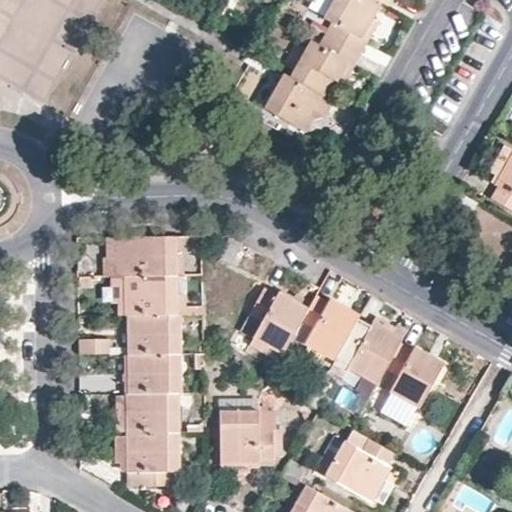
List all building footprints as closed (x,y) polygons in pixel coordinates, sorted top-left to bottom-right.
[(322,0),(309,23),(326,33),(332,22),(324,17),(333,0),(322,0)] [(381,2),(378,0),(333,0),(324,17),(332,22),(326,33),(359,52),(367,39),(361,36),(373,18),(381,2)] [(377,20),(373,18),(361,36),(367,39),(377,20)] [(353,64),(359,52),(326,33),(319,44),(310,38),(289,76),(327,98),(336,80),(347,60),(353,64)] [(347,60),(336,80),(342,84),(353,64),(347,60)] [(289,76),(283,73),(264,107),(303,130),(315,111),(323,115),(332,100),(327,98),(289,76)] [(494,184),(511,153),(511,147),(505,144),(490,171),(494,173),(490,182),(494,184)] [(511,153),(494,184),(498,185),(491,197),(511,208),(511,153)] [(476,203),(456,192),(448,208),(467,218),(476,203)] [(185,235),(176,236),(176,274),(185,274),(185,235)] [(123,236),(106,237),(107,257),(104,257),(103,276),(110,275),(124,275),(123,236)] [(176,236),(123,236),(124,275),(176,274),(176,236)] [(243,243),(230,236),(220,256),(232,264),(243,243)] [(176,314),(176,274),(124,275),(125,314),(127,314),(176,314)] [(185,306),(185,274),(176,274),(176,314),(181,314),(203,313),(203,306),(185,306)] [(125,314),(124,275),(110,275),(111,302),(118,303),(118,314),(125,314)] [(282,354),(292,336),(307,309),(280,294),(277,297),(264,288),(241,330),(255,338),(282,354)] [(315,295),(307,309),(292,336),(334,359),(357,318),(358,315),(332,300),(329,303),(315,295)] [(181,314),(176,314),(127,314),(128,354),(181,353),(181,314)] [(373,324),(401,340),(405,333),(378,316),(373,324)] [(376,383),(399,344),(401,340),(373,324),(371,327),(357,318),(334,359),(376,383)] [(282,354),(255,338),(250,346),(278,362),(282,354)] [(78,340),(79,354),(108,354),(107,339),(78,340)] [(399,344),(376,383),(420,407),(444,364),(414,348),(412,351),(399,344)] [(181,353),(128,354),(128,393),(178,393),(182,393),(181,353)] [(203,353),(195,353),(195,367),(204,368),(203,353)] [(125,431),(125,393),(116,393),(116,431),(125,431)] [(178,431),(178,393),(128,393),(125,393),(125,431),(178,431)] [(220,401),(219,413),(258,412),(258,401),(220,401)] [(258,412),(219,413),(220,463),(249,463),(259,462),(259,460),(274,460),(273,428),(258,428),(258,412)] [(275,412),(258,412),(258,428),(273,428),(276,428),(275,412)] [(394,452),(354,430),(347,443),(345,442),(326,474),(371,501),(390,468),(387,466),(394,452)] [(116,431),(114,431),(115,461),(120,462),(120,470),(126,472),(125,431),(116,431)] [(178,431),(125,431),(126,472),(127,485),(179,485),(178,431)] [(326,474),(345,442),(335,435),(316,469),(326,474)] [(307,469),(291,460),(284,473),(300,481),(307,469)] [(249,472),(249,463),(220,463),(220,473),(249,472)] [(351,511),(352,511),(306,485),(290,511),(351,511)] [(441,511),(445,506),(440,503),(434,511),(441,511)]
